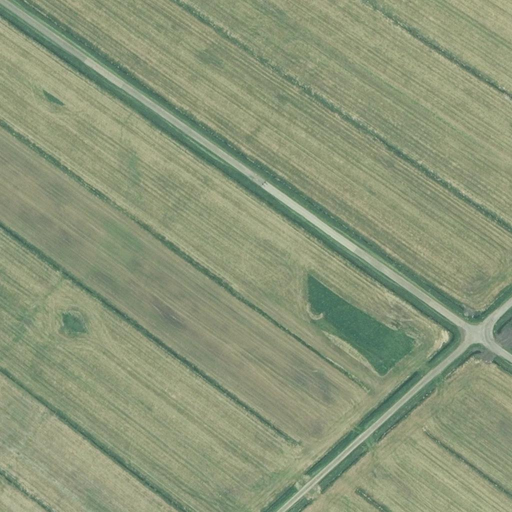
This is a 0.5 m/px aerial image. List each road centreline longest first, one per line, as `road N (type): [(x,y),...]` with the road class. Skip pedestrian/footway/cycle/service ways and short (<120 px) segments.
road 1 (unclassified): [(476,335),(0,0)]
road 2 (unclassified): [(280,511),(476,335)]
